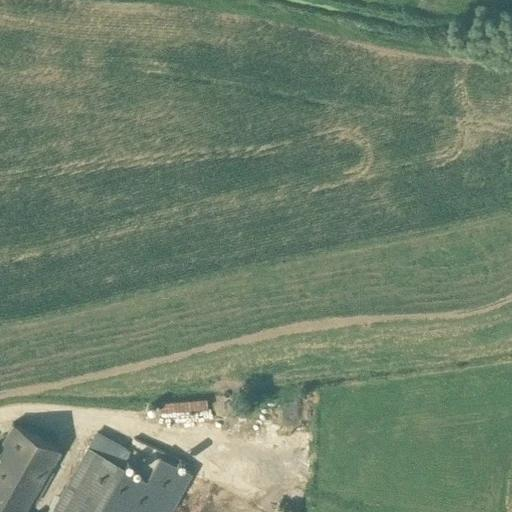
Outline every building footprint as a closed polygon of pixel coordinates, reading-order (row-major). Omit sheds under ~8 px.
[(160,410),(209,408),(208,399),(159,401),(160,410)] [(57,446),(14,422),(15,421),(13,421),(12,422),(13,423),(5,436),(4,436),(3,437),(4,438),(0,444),(0,499),(15,511),(21,511),(28,500),(29,500),(30,499),(29,498),(38,483),(39,482),(47,466),(48,467),(49,465),(48,465),(58,448),(58,449),(59,447),(57,446)] [(96,433),(53,511),(97,511),(122,466),(122,465),(129,451),(96,433)] [(147,479),(133,511),(170,511),(192,473),(160,456),(147,479)] [(122,466),(97,511),(133,511),(147,479),(122,466)] [(15,511),(0,499),(0,511),(15,511)]
